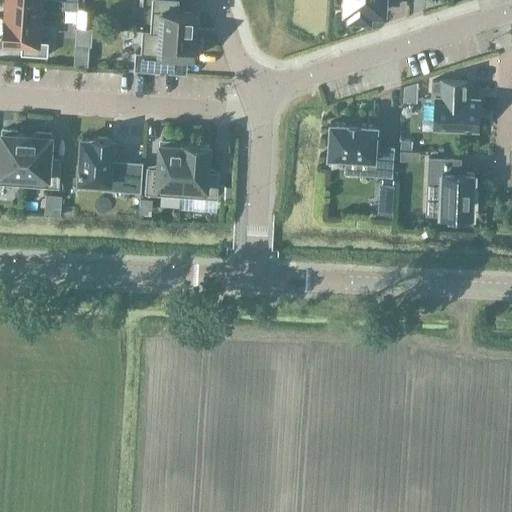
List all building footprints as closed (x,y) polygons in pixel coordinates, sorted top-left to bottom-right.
[(41,20),(41,0),(6,0),(6,16),(6,17),(41,20)] [(179,0),(153,0),(151,30),(195,34),(197,12),(178,11),(179,0)] [(346,0),(346,10),(351,10),(350,16),(369,17),(370,11),(384,12),(384,0),(346,0)] [(79,3),(66,2),(64,19),(78,19),(79,3)] [(39,41),(41,20),(6,17),(6,16),(4,16),(3,40),(23,41),(22,53),(48,55),(49,41),(39,41)] [(197,34),(195,34),(151,30),(143,30),(142,52),(136,51),(135,69),(179,72),(180,56),(195,57),(197,34)] [(76,44),(75,64),(88,65),(89,45),(76,44)] [(434,126),(478,128),(479,98),(466,98),(467,80),(443,79),(443,81),(433,80),(432,98),(435,98),(434,126)] [(405,86),(404,100),(417,101),(417,82),(405,86)] [(372,173),(392,175),(394,147),(376,146),(377,125),(331,121),(329,155),(374,158),(372,173)] [(23,184),(27,134),(17,133),(17,130),(3,129),(1,157),(0,156),(0,187),(1,187),(1,183),(23,184)] [(37,131),(37,133),(27,133),(23,184),(60,187),(61,161),(49,160),(51,132),(37,131)] [(143,162),(111,159),(113,138),(93,136),(93,139),(83,138),(81,166),(80,166),(80,170),(81,170),(80,179),(109,181),(108,189),(141,192),(143,162)] [(402,139),(401,148),(412,149),(413,140),(402,139)] [(185,145),(184,145),(175,144),(176,141),(161,140),(160,168),(149,167),(149,166),(148,166),(146,193),(182,195),(185,145)] [(208,171),(209,145),(184,143),(184,145),(185,145),(182,195),(218,198),(219,171),(218,171),(218,172),(208,171)] [(461,158),(429,156),(428,181),(442,182),(441,215),(473,216),(473,203),(475,203),(476,186),(474,186),(475,172),(461,172),(461,158)] [(381,183),(379,212),(393,213),(395,184),(381,183)]
